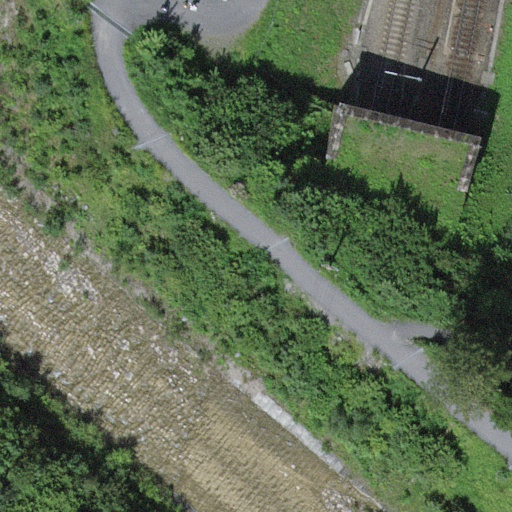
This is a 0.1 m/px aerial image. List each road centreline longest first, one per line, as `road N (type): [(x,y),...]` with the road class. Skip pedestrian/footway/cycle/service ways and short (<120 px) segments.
road 1 (track): [(353,320),(171,159),(131,105),(105,41),(107,21),(126,0)]
road 2 (track): [(511,447),(353,320)]
